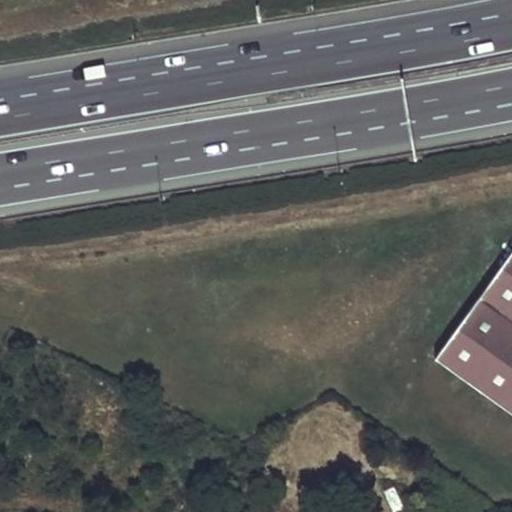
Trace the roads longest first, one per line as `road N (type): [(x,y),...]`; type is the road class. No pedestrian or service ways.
road 1 (trunk): [(0,179),(511,91)]
road 2 (trunk): [(375,45),(0,106)]
road 3 (trunk): [(511,5),(375,45)]
road 4 (trunk): [(511,32),(375,45)]
